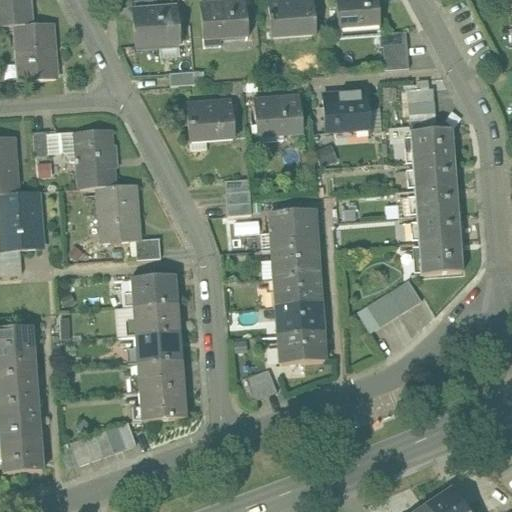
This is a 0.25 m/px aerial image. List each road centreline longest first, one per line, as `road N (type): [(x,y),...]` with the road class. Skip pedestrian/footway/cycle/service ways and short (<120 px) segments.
road 1 (residential): [(225,447),(211,265),(124,102)]
road 2 (residential): [(509,326),(493,154),(479,104),(425,0)]
road 3 (residential): [(225,447),(410,375),(509,326)]
road 4 (primary): [(511,400),(232,511)]
road 5 (residential): [(43,511),(225,447)]
road 6 (residential): [(124,102),(0,110)]
